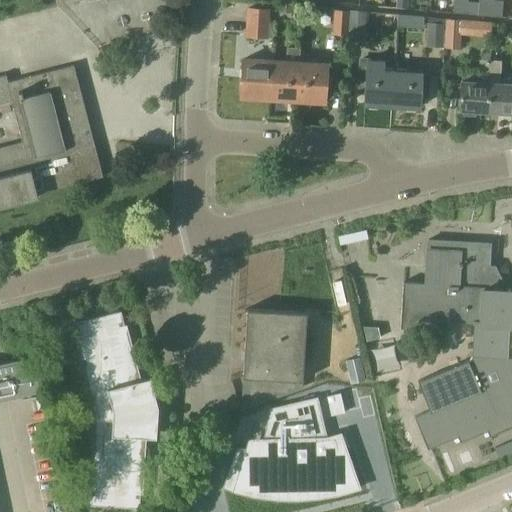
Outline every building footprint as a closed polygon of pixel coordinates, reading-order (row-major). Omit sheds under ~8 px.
[(490,0),(489,16),(501,17),(502,1),(490,0)] [(247,8),(246,20),(267,21),(268,8),(247,8)] [(332,34),(347,35),(349,9),(333,8),(332,34)] [(348,41),(365,42),(366,10),(350,9),(348,41)] [(400,25),(424,26),(425,16),(400,15),(400,25)] [(445,18),(444,44),(459,46),(459,35),(460,19),(445,18)] [(246,34),(266,35),(267,21),(246,20),(246,34)] [(426,45),(442,46),(444,23),(427,21),(426,45)] [(270,59),(268,96),(296,98),(297,60),(299,60),(300,48),(298,47),(286,47),(285,60),(270,59)] [(243,57),(241,95),(268,96),(270,59),(243,57)] [(364,90),(364,102),(392,104),(393,69),(382,68),(382,58),(367,58),(367,68),(359,67),(358,90),(364,90)] [(297,60),(296,98),(322,99),(324,62),(299,60),(297,60)] [(461,78),(459,108),(487,110),(490,60),(479,60),(478,69),(462,68),(461,78)] [(511,111),(511,81),(500,81),(501,61),(490,60),(487,110),(511,111)] [(426,94),(427,70),(422,70),(423,62),(408,62),(408,69),(393,69),(392,104),(419,105),(419,93),(426,94)] [(0,75),(0,102),(12,99),(23,140),(0,146),(0,204),(37,195),(36,190),(101,173),(73,64),(9,80),(7,73),(7,74),(0,75)] [(403,282),(400,327),(401,327),(433,329),(450,330),(451,319),(452,319),(473,320),(475,320),(474,354),(471,357),(469,360),(418,382),(430,411),(414,418),(427,448),(429,447),(457,436),(458,437),(460,442),(462,441),(487,430),(487,431),(489,436),(491,435),(511,426),(511,290),(504,290),(504,289),(505,285),(502,281),(494,266),(488,266),(488,264),(489,243),(488,243),(428,240),(426,283),(425,283),(403,282)] [(306,312),(246,308),(242,376),(302,380),(306,312)] [(124,324),(120,310),(73,322),(76,336),(74,337),(93,412),(88,490),(90,490),(89,504),(138,508),(139,493),(142,493),(145,436),(155,437),(158,406),(150,377),(140,379),(126,324),(124,324)] [(39,387),(33,357),(3,364),(9,394),(39,387)] [(340,393),(327,396),(329,406),(342,403),(340,393)] [(238,447),(223,487),(233,490),(234,491),(234,490),(253,495),(253,496),(254,496),(254,495),(274,498),(275,499),(275,498),(295,499),(296,499),(297,499),(317,497),(317,498),(318,497),(337,494),(338,494),(339,494),(339,493),(358,488),(359,488),(345,447),(329,453),(316,398),(270,409),(265,438),(264,438),(261,454),(246,450),(245,449),(245,450),(244,450),(238,447)]
